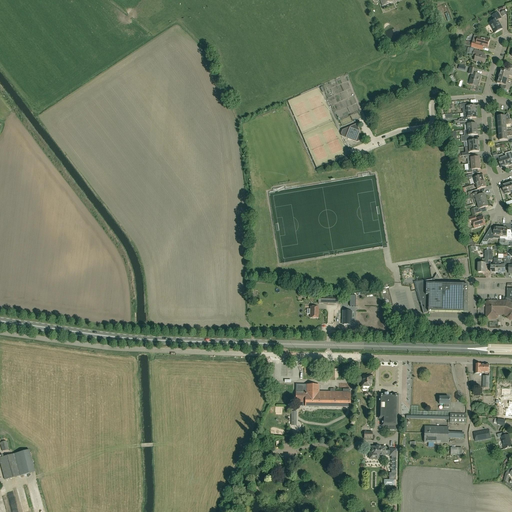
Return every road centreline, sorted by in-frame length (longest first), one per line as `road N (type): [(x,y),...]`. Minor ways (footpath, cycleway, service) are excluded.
road 1 (unclassified): [(511,361),(112,348),(0,332)]
road 2 (primary): [(471,348),(154,340),(0,321)]
road 3 (residential): [(485,96),(439,100),(424,127),(352,150)]
